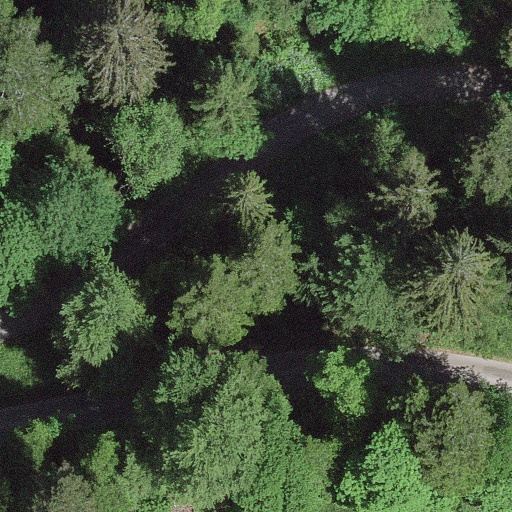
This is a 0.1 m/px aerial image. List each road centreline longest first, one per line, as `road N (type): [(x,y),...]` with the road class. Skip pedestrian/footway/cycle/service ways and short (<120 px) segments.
road 1 (unclassified): [(0,330),(101,297),(346,109),(410,86),(511,77)]
road 2 (unclassified): [(0,427),(245,383),(342,381),(511,399)]
